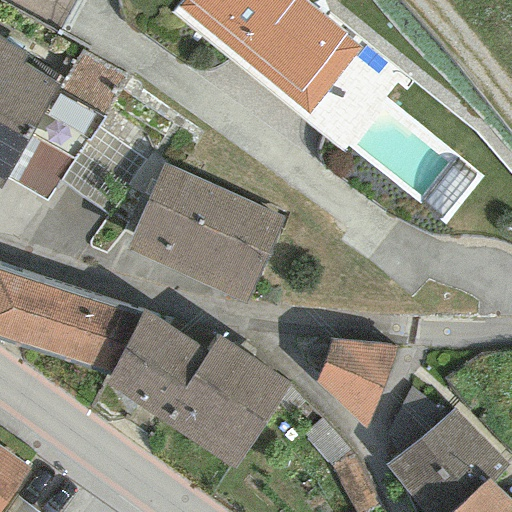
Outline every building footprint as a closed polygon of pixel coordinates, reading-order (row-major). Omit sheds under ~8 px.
[(181,0),(177,6),(305,115),(361,48),(301,0),(181,0)] [(0,184),(53,93),(57,85),(22,64),(26,56),(0,40),(0,184)] [(125,76),(80,50),(57,85),(53,93),(100,117),(125,76)] [(162,164),(124,250),(244,302),(281,217),(162,164)] [(0,270),(0,339),(32,351),(53,289),(0,270)] [(141,313),(53,289),(32,351),(107,373),(141,313)] [(204,352),(141,313),(107,373),(100,384),(235,468),(288,383),(214,337),(204,352)] [(395,339),(330,329),(315,371),(363,422),(395,339)] [(453,409),(385,466),(419,511),(452,511),(487,480),(491,484),(506,465),(453,409)] [(346,450),(320,420),(302,435),(327,465),(346,450)] [(0,511),(29,471),(0,451),(0,511)] [(350,455),(329,467),(352,511),(364,511),(375,507),(350,455)] [(452,511),(511,511),(511,505),(491,484),(487,480),(452,511)]
